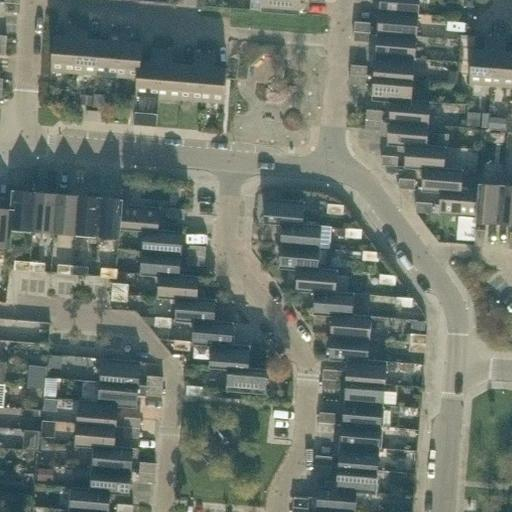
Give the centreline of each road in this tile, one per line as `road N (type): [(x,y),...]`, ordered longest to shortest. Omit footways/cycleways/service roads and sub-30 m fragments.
road 1 (residential): [(277,511),(301,451),(308,362),(227,262),(233,161)]
road 2 (residential): [(31,309),(130,320),(173,365),(162,511)]
road 3 (residential): [(330,169),(358,177),(429,265),(454,305),(456,366)]
road 4 (residential): [(18,142),(233,161)]
road 5 (residential): [(330,169),(347,0)]
road 6 (unclassified): [(442,511),(456,366)]
road 7 (residential): [(18,142),(30,2)]
